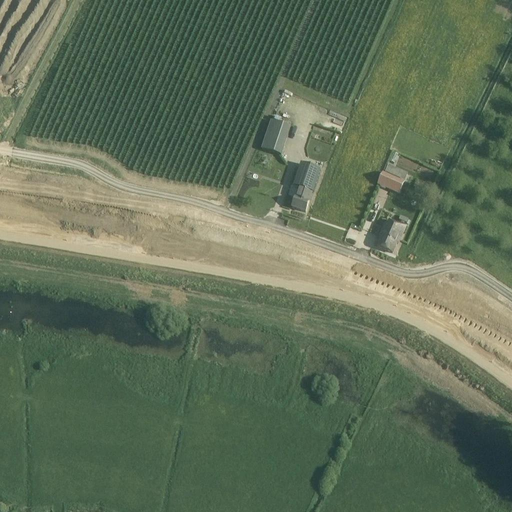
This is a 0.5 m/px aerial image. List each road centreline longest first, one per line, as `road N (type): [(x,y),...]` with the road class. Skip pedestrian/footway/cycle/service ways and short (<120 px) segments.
road 1 (unclassified): [(511,384),(449,340),(361,298),(0,235)]
road 2 (track): [(511,416),(406,345),(367,329),(58,270)]
